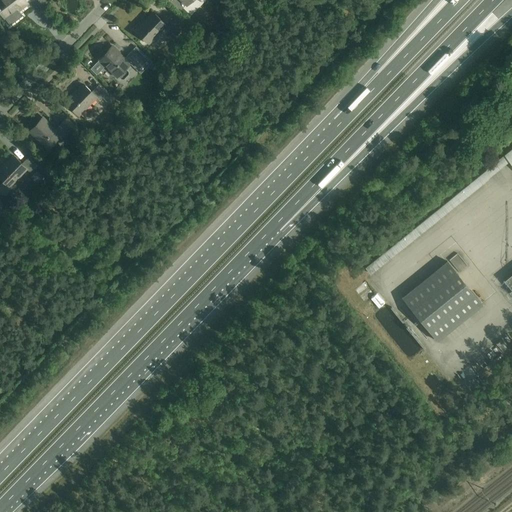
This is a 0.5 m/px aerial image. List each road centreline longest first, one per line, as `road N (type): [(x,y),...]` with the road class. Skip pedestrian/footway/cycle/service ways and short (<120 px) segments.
road 1 (motorway): [(335,127),(0,474)]
road 2 (motorway): [(0,509),(274,226)]
road 3 (motorway): [(274,226),(511,12)]
road 4 (motorway): [(274,226),(493,0)]
road 5 (motorway): [(459,0),(335,127)]
road 6 (motorway): [(439,0),(335,127)]
road 7 (residential): [(0,112),(109,0)]
